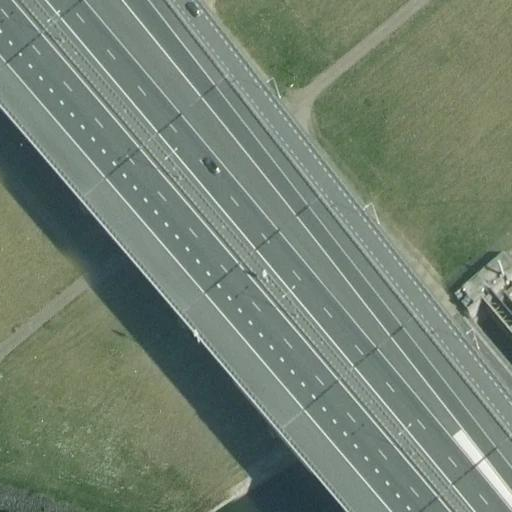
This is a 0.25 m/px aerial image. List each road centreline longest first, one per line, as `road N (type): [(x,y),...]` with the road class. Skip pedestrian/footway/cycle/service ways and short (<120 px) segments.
road 1 (motorway): [(485,511),(58,0)]
road 2 (motorway): [(6,23),(422,511)]
road 3 (motorway): [(511,488),(132,0)]
road 4 (unclassified): [(511,417),(176,0)]
